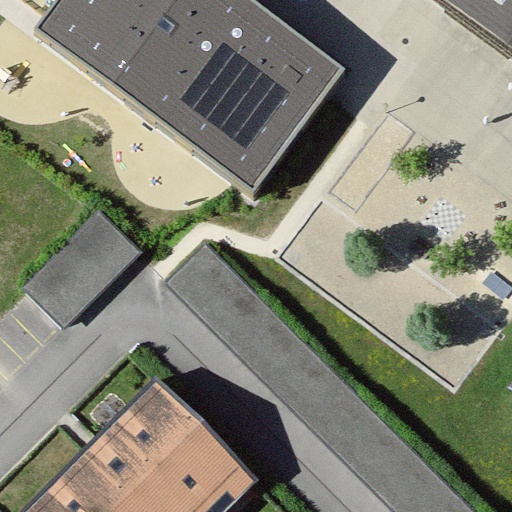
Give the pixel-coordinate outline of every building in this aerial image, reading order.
[(346,72),(248,0),(60,0),(40,28),(36,34),(233,181),(254,196),(328,96),(346,72)] [(511,0),(428,0),(511,62),(511,0)] [(142,256),(102,217),(27,294),(66,333),(142,256)] [(474,511),(210,247),(169,287),(393,511),(474,511)] [(511,380),(500,396),(511,404),(511,380)] [(224,511),(254,483),(162,391),(39,511),(224,511)]
